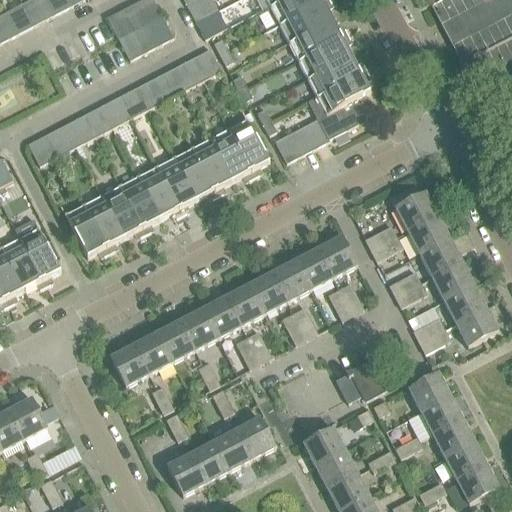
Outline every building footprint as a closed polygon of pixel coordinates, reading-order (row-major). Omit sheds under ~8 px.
[(54,20),(43,0),(37,0),(24,7),(36,30),(54,20)] [(43,0),(54,20),(72,11),(66,0),(43,0)] [(66,0),(72,11),(90,1),(89,0),(66,0)] [(149,0),(137,7),(148,29),(163,21),(151,0),(149,0)] [(182,0),(186,8),(202,0),(182,0)] [(196,27),(218,15),(210,0),(202,0),(186,8),(196,27)] [(263,0),(270,11),(290,0),(263,0)] [(279,29),(329,3),(327,0),(290,0),(270,11),(279,29)] [(492,84),(500,100),(509,116),(511,114),(511,0),(450,0),(432,10),(447,39),(461,67),(480,57),(493,82),(493,83),(492,84)] [(289,47),(301,41),(332,24),(327,13),(332,10),(331,8),(332,8),(329,3),(279,29),(289,47)] [(36,30),(24,7),(6,17),(18,39),(36,30)] [(122,14),(134,36),(148,29),(137,7),(122,14)] [(119,44),(124,41),(134,36),(122,14),(107,22),(119,44)] [(205,45),(211,42),(228,33),(218,15),(196,27),(205,45)] [(0,48),(18,39),(6,17),(0,19),(0,48)] [(148,29),(159,50),(174,43),(163,21),(148,29)] [(289,47),(298,65),(348,39),(345,34),(344,32),(338,35),(332,24),(301,41),(289,47)] [(145,58),(159,50),(148,29),(134,36),(145,58)] [(119,44),(121,47),(130,66),(145,58),(134,36),(124,41),(119,44)] [(298,65),(308,83),(351,61),(346,49),(351,46),(350,45),(351,44),(348,39),(298,65)] [(220,60),(228,56),(222,45),(214,49),(220,60)] [(210,54),(192,64),(203,86),(222,76),(210,54)] [(228,56),(220,60),(226,71),(234,67),(228,56)] [(480,57),(461,67),(459,68),(472,94),(492,84),(493,83),(493,82),(480,57)] [(308,83),(317,102),(367,75),(364,70),(363,68),(357,71),(351,61),(308,83)] [(192,64),(173,73),(185,95),(203,86),(192,64)] [(173,73),(155,83),(167,105),(185,95),(173,73)] [(316,153),(330,146),(330,144),(377,120),(366,100),(371,97),(365,86),(370,83),(369,81),(370,80),(367,75),(317,102),(308,106),(317,124),(304,131),(316,153)] [(239,96),(247,92),(241,81),(233,85),(239,96)] [(155,83),(137,92),(149,114),(167,105),(155,83)] [(137,92),(119,101),(131,124),(149,114),(137,92)] [(247,92),(239,96),(245,107),(253,103),(247,92)] [(119,101),(101,111),(113,133),(131,124),(119,101)] [(101,111),(83,120),(95,143),(113,133),(101,111)] [(263,129),(271,125),(265,114),(257,118),(263,129)] [(83,120),(65,130),(77,152),(95,143),(83,120)] [(228,134),(255,184),(260,181),(261,180),(258,174),(270,168),(247,124),(228,134)] [(271,125),(263,129),(269,141),(277,136),(271,125)] [(65,130),(47,139),(59,162),(77,152),(65,130)] [(302,161),(314,154),(316,153),(304,131),(290,139),(302,161)] [(228,134),(210,143),(233,187),(244,181),(247,187),(249,186),(249,187),(255,184),(228,134)] [(47,139),(28,149),(40,171),(59,162),(47,139)] [(287,169),(300,162),(302,161),(290,139),(275,146),(287,169)] [(210,143),(192,153),(218,203),(224,200),(223,200),(225,199),(222,193),(233,187),(210,143)] [(192,153),(174,162),(197,206),(208,200),(211,206),(213,205),(213,206),(218,203),(192,153)] [(174,162),(156,172),(182,222),(188,219),(187,218),(189,217),(186,212),(197,206),(174,162)] [(0,163),(0,192),(13,185),(1,163),(0,163)] [(156,172),(138,181),(161,225),(172,219),(175,225),(177,224),(177,225),(182,222),(156,172)] [(138,181),(120,190),(146,241),(151,238),(151,237),(153,236),(150,231),(161,225),(138,181)] [(120,190),(102,200),(125,244),(136,238),(139,244),(141,243),(141,244),(146,241),(120,190)] [(407,236),(438,220),(426,197),(395,213),(407,236)] [(102,200),(84,209),(110,260),(115,257),(115,256),(117,255),(114,250),(125,244),(102,200)] [(110,260),(84,209),(65,219),(88,263),(100,257),(103,263),(104,262),(105,262),(110,260)] [(438,220),(407,236),(420,259),(450,244),(438,220)] [(365,245),(367,249),(371,256),(397,242),(391,231),(365,245)] [(20,243),(46,293),(51,290),(53,289),(50,283),(61,277),(38,233),(20,243)] [(358,272),(342,241),(319,253),(335,284),(358,272)] [(397,242),(371,256),(377,267),(403,254),(397,242)] [(20,243),(2,252),(25,296),(36,290),(38,296),(40,295),(41,296),(46,293),(20,243)] [(450,244),(420,259),(432,283),(462,267),(450,244)] [(2,252),(0,253),(0,293),(10,312),(15,309),(16,308),(14,302),(25,296),(2,252)] [(311,296),(335,284),(319,253),(295,265),(311,296)] [(288,308),(311,296),(295,265),(272,277),(288,308)] [(462,267),(432,283),(444,306),(474,290),(462,267)] [(265,320),(288,308),(272,277),(249,290),(265,320)] [(395,302),(421,288),(416,277),(389,291),(395,302)] [(421,288),(395,302),(401,313),(427,299),(421,288)] [(242,332),(265,320),(249,290),(226,302),(242,332)] [(353,321),(364,315),(351,290),(340,296),(353,321)] [(474,290),(444,306),(456,329),(487,313),(474,290)] [(0,293),(0,310),(2,315),(4,314),(5,315),(10,312),(0,293)] [(342,326),(353,321),(340,296),(329,302),(342,326)] [(219,344),(242,332),(226,302),(203,314),(219,344)] [(307,345),(318,339),(304,313),(293,319),(307,345)] [(487,313),(456,329),(468,353),(499,337),(487,313)] [(203,314),(180,326),(196,356),(219,344),(203,314)] [(296,351),(307,345),(293,319),(282,325),(296,351)] [(440,323),(413,337),(419,348),(445,334),(440,323)] [(172,368),(196,356),(180,326),(156,338),(172,368)] [(451,345),(445,334),(419,348),(425,359),(451,345)] [(261,369),(272,363),(259,337),(248,343),(261,369)] [(149,381),(172,368),(156,338),(133,350),(149,381)] [(250,375),(261,369),(248,343),(236,349),(250,375)] [(149,381),(133,350),(110,362),(126,393),(149,381)] [(351,377),(363,400),(366,404),(385,396),(370,367),(351,377)] [(204,384),(214,379),(208,368),(198,373),(204,384)] [(363,400),(351,377),(347,379),(347,380),(336,385),(348,408),(363,400)] [(420,417),(451,401),(439,378),(408,394),(420,417)] [(214,379),(204,384),(210,395),(219,390),(214,379)] [(159,408),(169,402),(164,392),(153,397),(159,408)] [(219,412),(229,406),(223,396),(213,401),(219,412)] [(451,401),(420,417),(433,440),(463,424),(451,401)] [(169,402),(159,408),(164,419),(175,413),(169,402)] [(9,415),(25,445),(48,433),(46,428),(39,416),(32,403),(9,415)] [(229,406),(219,412),(224,422),(234,417),(229,406)] [(384,406),(373,411),(378,421),(389,416),(384,406)] [(54,409),(39,416),(46,428),(60,421),(54,409)] [(362,430),(367,427),(373,424),(368,414),(357,420),(362,430)] [(0,454),(2,458),(25,445),(9,415),(0,419),(0,454)] [(173,435),(183,430),(178,419),(167,424),(173,435)] [(357,420),(349,425),(355,435),(363,431),(362,430),(357,420)] [(237,434),(253,465),(277,453),(260,422),(237,434)] [(463,424),(433,440),(445,463),(475,448),(463,424)] [(183,430),(173,435),(179,446),(189,441),(183,430)] [(316,472),(346,456),(334,433),(304,449),(316,472)] [(237,434),(214,447),(230,477),(253,465),(237,434)] [(406,448),(412,458),(423,452),(417,441),(406,448)] [(214,447),(191,459),(206,489),(230,477),(214,447)] [(412,458),(406,448),(395,453),(401,464),(412,458)] [(475,448),(445,463),(458,487),(488,471),(475,448)] [(346,456),(316,472),(328,495),(358,480),(346,456)] [(380,461),(385,472),(396,467),(390,456),(380,461)] [(34,475),(44,469),(38,459),(28,464),(34,475)] [(206,489),(191,459),(167,471),(183,502),(206,489)] [(385,472),(380,461),(368,467),(374,478),(385,472)] [(44,469),(34,475),(39,485),(49,480),(44,469)] [(488,471),(458,487),(470,510),(500,494),(488,471)] [(358,480),(328,495),(336,511),(352,511),(371,503),(358,480)] [(48,502),(58,497),(52,486),(42,492),(48,502)] [(431,494),(435,503),(446,498),(442,488),(431,494)] [(435,503),(431,494),(420,500),(425,509),(435,503)] [(58,497),(48,502),(53,511),(54,511),(64,507),(58,497)] [(375,511),(371,503),(352,511),(375,511)] [(404,509),(405,511),(418,511),(419,511),(414,503),(404,509)]
